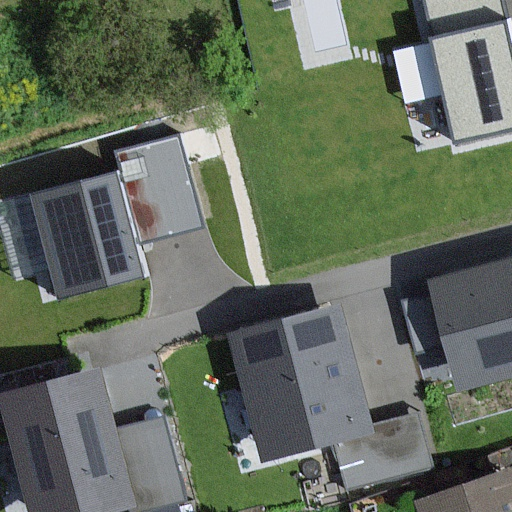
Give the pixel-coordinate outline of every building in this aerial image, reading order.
[(511,13),(429,32),(456,154),(511,141),(511,13)] [(64,295),(147,273),(139,242),(203,225),(179,138),(115,155),(120,172),(36,194),(64,295)] [(511,266),(434,286),(459,385),(511,371),(511,266)] [(339,313),(227,342),(259,465),(371,436),(339,313)] [(95,372),(3,395),(32,511),(107,511),(128,507),(95,372)] [(511,511),(511,474),(511,472),(419,503),(422,511),(511,511)]
